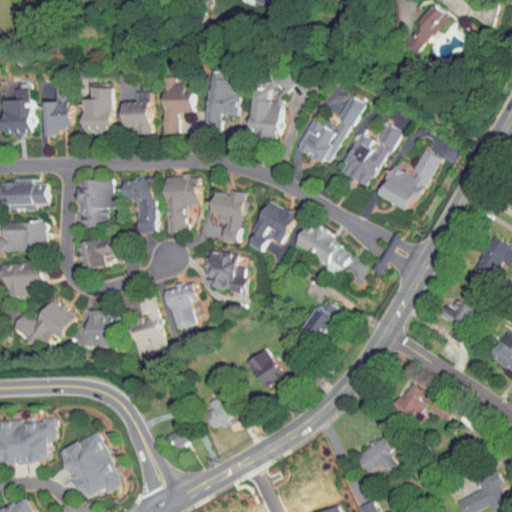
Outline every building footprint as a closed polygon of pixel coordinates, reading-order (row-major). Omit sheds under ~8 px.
[(404,46),(438,11),(426,0),(421,0),(391,34),(404,46)] [(227,108),(229,77),(216,77),(217,65),(199,64),(197,116),(209,116),(210,107),(227,108)] [(166,106),(181,105),(181,76),(164,77),(164,70),(152,71),(153,127),(167,127),(166,106)] [(0,126),(21,126),(19,75),(6,76),(7,92),(0,92),(0,126)] [(74,126),(102,125),(100,77),(81,78),(81,91),(72,92),(74,126)] [(34,128),(51,128),(51,120),(60,119),(59,79),(46,80),(46,94),(33,94),(34,128)] [(268,130),(272,84),(267,83),(266,94),(256,93),(257,83),(243,82),(239,127),(268,130)] [(352,96),(340,90),(325,120),(316,115),(314,119),(303,113),(288,141),(320,158),(352,96)] [(113,96),(113,119),(128,119),(128,127),(139,127),(139,95),(113,96)] [(349,127),(330,164),(359,180),(389,124),(376,117),(368,134),(372,136),(367,145),(358,140),(361,133),(349,127)] [(383,160),(368,188),(396,202),(401,192),(406,195),(429,151),(415,143),(401,169),(383,160)] [(156,225),(176,225),(175,198),(188,198),(187,170),(178,171),(178,169),(155,169),(156,225)] [(69,220),(96,219),(95,201),(103,201),(102,172),(68,173),(69,220)] [(113,173),(113,192),(126,192),(127,225),(144,225),(143,172),(113,173)] [(37,197),(37,176),(22,177),(22,173),(0,173),(0,202),(25,202),(25,197),(37,197)] [(511,177),(502,196),(511,201),(511,177)] [(226,236),(234,185),(221,183),(220,187),(203,185),(200,205),(209,206),(208,213),(215,214),(212,234),(226,236)] [(251,244),(258,231),(271,237),(285,207),(258,193),(237,238),(251,244)] [(0,243),(35,243),(35,215),(0,215),(0,243)] [(343,243),(296,218),(285,238),(317,256),(319,254),(333,262),(343,243)] [(67,236),(72,262),(94,258),(92,250),(107,247),(104,229),(67,236)] [(511,266),(511,263),(511,247),(481,230),(464,260),(480,270),(489,254),(511,266)] [(227,247),(200,243),(194,280),(234,286),(236,270),(233,270),(234,261),(225,259),(227,247)] [(0,289),(17,289),(16,279),(33,278),(32,256),(0,256),(0,289)] [(185,318),(179,295),(187,294),(183,275),(155,282),(164,323),(185,318)] [(127,347),(154,342),(143,288),(128,291),(133,311),(120,314),(127,347)] [(437,330),(447,335),(467,297),(451,289),(444,302),(436,298),(429,309),(444,317),(437,330)] [(309,331),(328,302),(313,292),(294,322),(309,331)] [(26,316),(10,308),(1,324),(23,336),(25,332),(34,337),(40,326),(50,332),(63,308),(38,294),(26,316)] [(75,304),(75,339),(104,340),(104,311),(95,311),(95,304),(75,304)] [(501,364),(510,348),(500,342),(506,331),(495,325),(479,351),(501,364)] [(254,383),(273,371),(255,343),(237,355),(254,383)] [(406,392),(411,383),(398,377),(384,403),(405,414),(414,395),(406,392)] [(419,400),(436,413),(442,405),(425,392),(419,400)] [(224,412),(216,394),(208,398),(206,394),(191,400),(201,423),(224,412)] [(0,456),(39,455),(38,434),(45,434),(44,411),(32,411),(32,414),(0,414),(0,456)] [(157,428),(164,442),(184,432),(176,418),(157,428)] [(72,493),(94,483),(95,486),(111,480),(88,426),(50,443),(72,493)] [(356,466),(370,457),(378,470),(389,463),(378,445),(383,442),(375,429),(345,448),(356,466)] [(453,510),(479,499),(482,505),(497,499),(489,479),(492,477),(487,465),(466,473),(470,484),(446,493),(453,510)] [(0,511),(33,511),(33,510),(29,511),(26,511),(15,491),(0,498),(0,511)] [(352,511),(359,511),(367,509),(362,495),(348,500),(352,511)]
